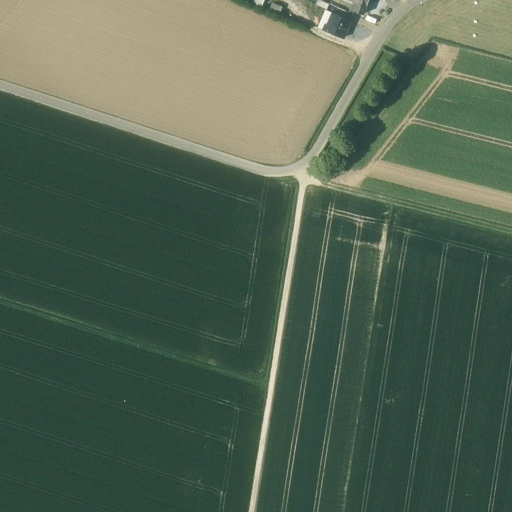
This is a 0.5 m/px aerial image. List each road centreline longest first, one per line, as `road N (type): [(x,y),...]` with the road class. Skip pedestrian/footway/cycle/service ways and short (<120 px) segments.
road 1 (residential): [(0,85),(264,172),(283,171),(306,164),(384,31),(420,0)]
road 2 (track): [(306,164),(250,511)]
road 3 (track): [(511,233),(302,181)]
